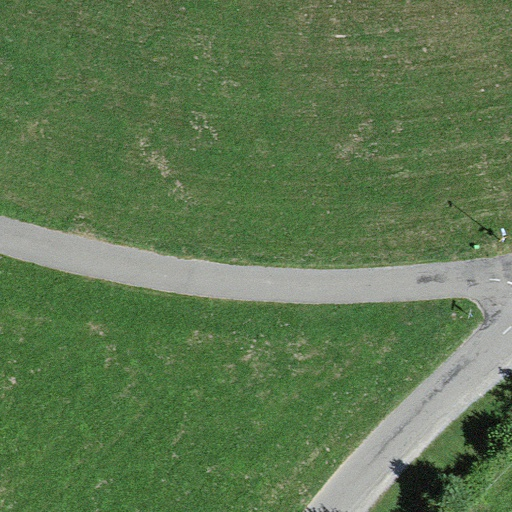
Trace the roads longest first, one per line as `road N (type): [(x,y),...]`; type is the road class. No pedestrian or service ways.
road 1 (residential): [(511,276),(246,282),(104,261),(0,234)]
road 2 (unclassified): [(511,327),(406,427),(334,511)]
